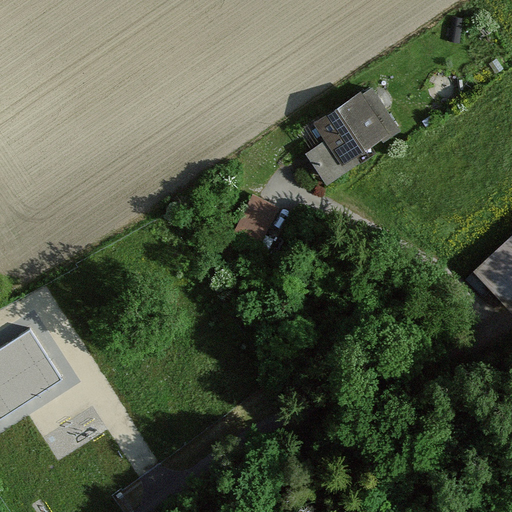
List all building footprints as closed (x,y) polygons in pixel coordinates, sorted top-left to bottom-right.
[(395,131),(371,93),(316,128),(340,166),(395,131)] [(259,246),(278,208),(253,196),(234,234),(259,246)] [(511,235),(474,269),(505,303),(511,296),(511,235)] [(139,247),(124,256),(143,288),(169,272),(154,248),(143,254),(139,247)] [(32,328),(0,349),(0,421),(2,424),(67,379),(48,352),(32,328)]
